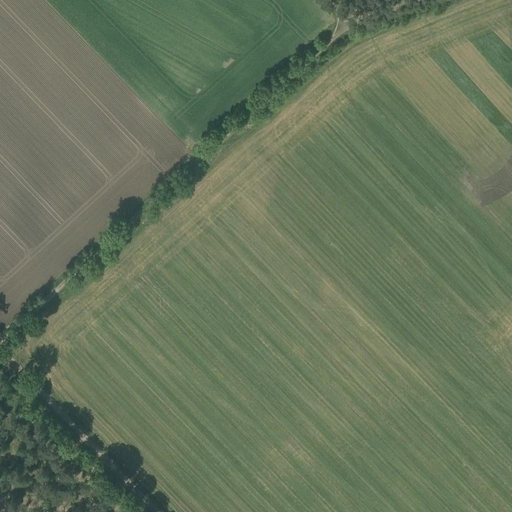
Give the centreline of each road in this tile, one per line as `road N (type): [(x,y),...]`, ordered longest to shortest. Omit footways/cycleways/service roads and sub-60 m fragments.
road 1 (track): [(346,26),(0,343)]
road 2 (track): [(0,347),(161,511)]
